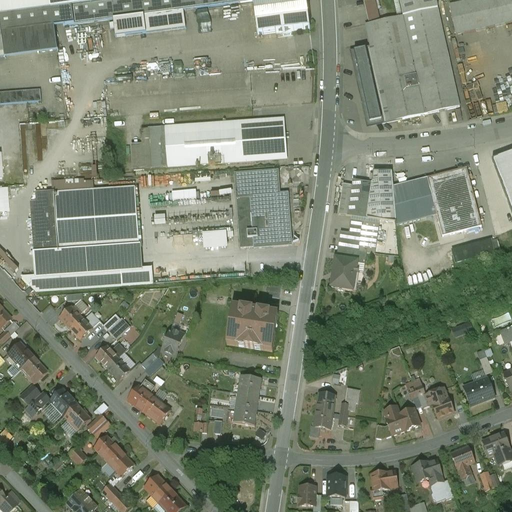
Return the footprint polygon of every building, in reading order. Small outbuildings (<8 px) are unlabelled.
[(0,0),(0,60),(57,53),(53,27),(113,19),(182,11),(252,2),(257,36),(309,30),(305,0),(0,0)] [(366,0),(363,1),(369,24),(379,22),(374,0),(366,0)] [(435,0),(397,0),(402,17),(437,8),(435,0)] [(511,0),(472,0),(448,5),(454,35),(511,23),(511,0)] [(460,107),(437,8),(402,17),(379,22),(369,24),(374,46),(390,122),(460,107)] [(182,11),(113,19),(114,23),(108,24),(110,30),(115,29),(116,37),(185,28),(182,11)] [(390,122),(374,46),(365,48),(380,118),(381,125),(390,122)] [(380,118),(365,48),(352,51),(370,121),(380,118)] [(40,90),(0,92),(0,105),(41,103),(40,90)] [(284,119),(146,130),(148,145),(135,146),(137,170),(287,158),(284,119)] [(511,155),(492,163),(511,217),(511,155)] [(466,169),(427,179),(436,217),(442,238),(482,228),(466,169)] [(235,172),(236,200),(253,199),(281,198),(280,171),(235,172)] [(396,224),(393,188),(392,173),(373,173),(372,184),(367,220),(396,224)] [(396,227),(436,217),(427,179),(393,188),(396,224),(396,227)] [(367,220),(372,184),(352,181),(351,187),(347,217),(367,220)] [(347,217),(351,187),(343,186),(338,216),(347,217)] [(136,188),(115,190),(119,249),(141,248),(136,188)] [(115,190),(54,194),(59,253),(119,249),(115,190)] [(54,194),(36,195),(40,255),(59,253),(54,194)] [(281,198),(253,199),(255,231),(246,231),(246,241),(255,240),(255,247),(288,246),(286,197),(281,198)] [(239,248),(255,247),(255,240),(246,241),(246,231),(255,231),(253,199),(236,200),(239,248)] [(364,223),(350,221),(348,235),(341,234),(338,260),(335,259),(330,288),(353,292),(355,275),(358,275),(359,273),(356,273),(357,265),(365,265),(367,254),(359,253),(364,223)] [(379,226),(364,223),(359,253),(367,254),(374,255),(379,226)] [(491,240),(451,250),(455,264),(495,253),(491,240)] [(142,270),(141,248),(119,249),(59,253),(40,255),(34,255),(36,277),(60,275),(121,271),(142,270)] [(142,270),(121,271),(122,287),(153,285),(152,269),(151,269),(150,267),(144,268),(143,270),(142,270)] [(121,271),(60,275),(61,291),(122,287),(121,271)] [(36,277),(23,278),(37,293),(61,291),(60,275),(36,277)] [(282,284),(271,282),(269,299),(279,301),(282,284)] [(72,309),(59,320),(70,332),(82,320),(80,317),(83,314),(76,307),(73,310),(72,309)] [(253,311),(232,308),(231,317),(235,318),(234,327),(230,326),(227,346),(238,348),(239,344),(245,345),(244,349),(254,351),(255,347),(261,348),(261,352),(272,353),(275,333),(271,333),(273,324),(277,324),(278,315),(257,312),(257,316),(253,315),(253,311)] [(0,331),(11,321),(0,309),(0,331)] [(115,317),(103,328),(108,333),(117,325),(120,322),(115,317)] [(82,320),(70,332),(80,343),(93,331),(82,320)] [(469,324),(452,331),(455,339),(473,332),(469,324)] [(117,325),(108,333),(117,343),(125,334),(117,325)] [(511,328),(501,333),(506,345),(510,344),(511,342),(511,328)] [(183,337),(171,331),(162,354),(175,359),(179,350),(178,350),(183,337)] [(5,333),(0,338),(0,347),(10,338),(5,333)] [(20,345),(7,357),(21,372),(34,360),(20,345)] [(107,348),(96,359),(107,371),(119,361),(107,348)] [(484,352),(477,355),(480,362),(487,359),(484,352)] [(153,356),(141,367),(146,372),(154,365),(158,361),(153,356)] [(487,359),(480,362),(485,377),(492,374),(487,359)] [(47,375),(34,360),(21,372),(34,387),(47,375)] [(130,373),(119,361),(107,371),(119,383),(130,373)] [(163,375),(154,365),(146,372),(156,382),(163,375)] [(409,373),(402,376),(406,386),(412,383),(413,383),(409,373)] [(262,382),(240,379),(238,395),(259,398),(262,382)] [(413,383),(412,383),(418,399),(425,396),(424,391),(427,390),(423,379),(413,383)] [(488,380),(464,390),(471,408),(495,399),(488,380)] [(155,390),(146,383),(140,390),(139,389),(128,403),(143,414),(154,400),(150,397),(155,390)] [(412,383),(406,386),(412,402),(418,399),(412,383)] [(31,389),(21,399),(29,408),(30,407),(35,402),(41,397),(34,389),(31,389)] [(359,392),(347,390),(345,403),(349,404),(349,406),(342,405),(340,416),(348,417),(348,412),(354,413),(356,405),(357,405),(359,392)] [(444,391),(426,398),(430,408),(432,407),(438,421),(454,415),(448,400),(447,400),(444,391)] [(63,392),(50,404),(64,419),(77,407),(63,392)] [(41,397),(35,402),(40,407),(48,400),(43,395),(41,397)] [(259,398),(238,395),(236,410),(257,413),(259,398)] [(335,399),(319,396),(316,412),(333,415),(335,399)] [(171,412),(154,400),(143,414),(160,427),(171,412)] [(40,407),(35,402),(30,407),(37,414),(42,410),(40,407)] [(77,407),(64,419),(78,433),(91,421),(77,407)] [(257,413),(236,410),(233,426),(255,429),(257,413)] [(415,413),(400,417),(397,411),(385,414),(388,421),(386,422),(388,427),(392,438),(405,433),(420,427),(415,413)] [(333,415),(316,412),(314,429),(320,430),(330,431),(333,415)] [(348,417),(340,416),(338,427),(346,428),(348,417)] [(101,417),(87,429),(93,435),(97,432),(106,423),(101,417)] [(106,423),(97,432),(101,437),(110,428),(106,423)] [(222,423),(215,423),(214,436),(221,436),(222,423)] [(385,429),(377,427),(375,440),(383,442),(392,438),(388,427),(385,429)] [(314,429),(311,428),(310,438),(318,439),(320,430),(314,429)] [(354,432),(343,430),(342,442),(341,442),(341,443),(352,444),(354,432)] [(7,432),(0,439),(0,444),(7,452),(17,443),(7,432)] [(504,436),(487,442),(493,456),(494,456),(509,450),(510,450),(504,436)] [(111,443),(107,438),(94,451),(99,456),(108,465),(121,453),(116,448),(119,445),(114,439),(111,443)] [(468,449),(451,456),(457,472),(458,471),(462,481),(472,477),(468,467),(475,465),(468,449)] [(87,461),(77,450),(69,457),(79,468),(87,461)] [(509,450),(494,456),(498,468),(511,462),(511,457),(511,454),(509,450)] [(135,468),(121,453),(108,465),(117,475),(114,477),(118,482),(121,479),(122,480),(135,468)] [(99,456),(92,463),(100,473),(108,465),(99,456)] [(428,464),(412,469),(417,484),(432,480),(433,480),(429,466),(428,464)] [(437,468),(435,464),(429,466),(433,480),(432,480),(434,488),(440,486),(440,485),(442,485),(440,477),(441,477),(438,468),(437,468)] [(387,475),(371,477),(373,492),(370,493),(372,502),(384,500),(382,492),(390,491),(390,490),(398,489),(396,479),(395,474),(387,475)] [(172,493),(158,478),(145,491),(159,505),(172,493)] [(346,479),(328,479),(328,499),(345,500),(346,479)] [(441,488),(432,491),(433,495),(432,498),(434,501),(436,502),(437,504),(446,501),(446,502),(454,499),(448,483),(442,485),(440,486),(441,488)] [(121,497),(110,486),(102,494),(113,505),(121,497)] [(316,490),(300,489),(300,498),(298,498),(299,498),(298,505),(298,506),(299,506),(299,508),(315,508),(316,490)] [(94,511),(97,509),(80,491),(66,505),(73,511),(94,511)] [(181,511),(186,508),(172,493),(159,505),(164,511),(181,511)] [(4,501),(0,496),(0,510),(1,511),(8,511),(14,507),(15,509),(16,508),(7,498),(4,501)] [(127,511),(131,509),(121,497),(113,505),(119,511),(127,511)] [(357,511),(358,503),(350,503),(349,511),(357,511)]
